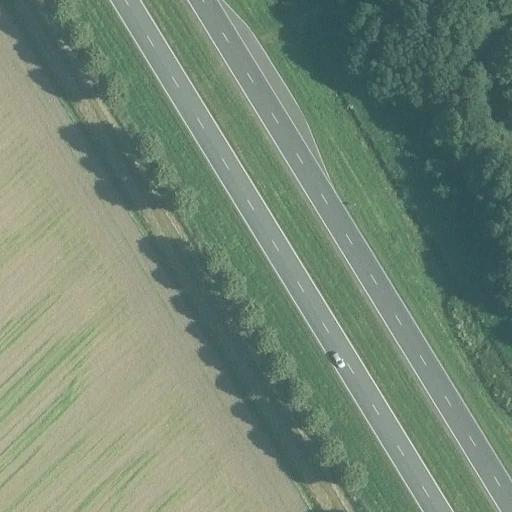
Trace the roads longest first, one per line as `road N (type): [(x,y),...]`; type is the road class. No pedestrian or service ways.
road 1 (trunk): [(123,0),(436,511)]
road 2 (trunk): [(511,509),(200,0)]
road 3 (track): [(235,57),(344,0)]
